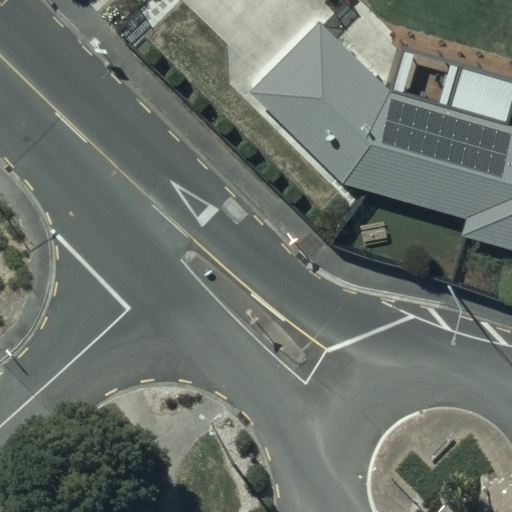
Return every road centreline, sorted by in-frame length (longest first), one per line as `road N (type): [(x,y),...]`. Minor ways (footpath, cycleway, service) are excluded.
road 1 (residential): [(186,242),(0,426)]
road 2 (tertiary): [(0,58),(186,242)]
road 3 (tertiary): [(186,242),(347,401)]
road 4 (tertiary): [(347,401),(402,363),(442,359),(511,383)]
road 5 (tertiary): [(320,511),(316,465),(324,434),(347,401)]
